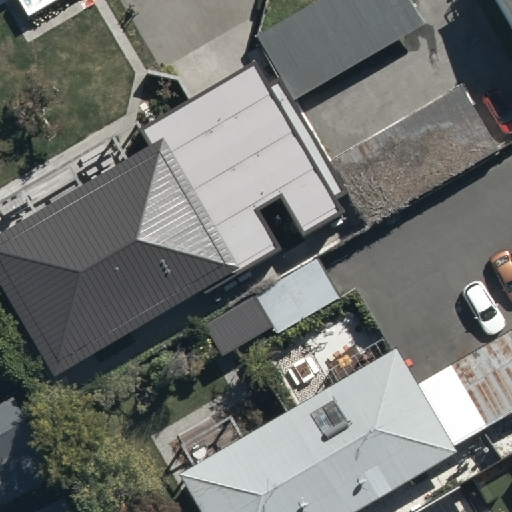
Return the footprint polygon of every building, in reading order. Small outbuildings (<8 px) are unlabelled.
[(27,0),(32,8),(45,0),(27,0)] [(136,0),(111,0),(64,29),(99,88),(165,48),(136,0)] [(406,0),(301,0),(250,29),(278,79),(287,94),(418,20),(406,0)] [(511,0),(497,0),(511,25),(511,0)] [(145,142),(0,222),(0,296),(47,380),(278,251),(255,209),(272,199),(293,236),(348,205),(287,94),(278,79),(264,87),(250,64),(136,127),(145,142)] [(319,257),(253,298),(276,336),(342,295),(319,257)] [(176,474),(197,511),(351,511),(455,452),(452,447),(511,411),(511,325),(411,384),(392,350),(364,366),(353,348),(326,364),(336,382),(176,474)] [(13,396),(0,403),(0,508),(57,477),(13,396)] [(74,511),(66,497),(37,511),(74,511)]
